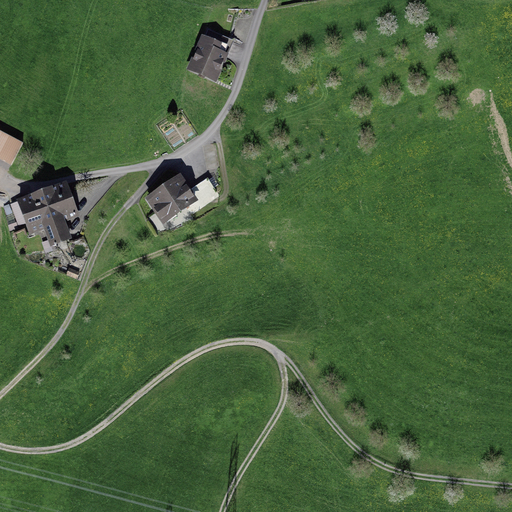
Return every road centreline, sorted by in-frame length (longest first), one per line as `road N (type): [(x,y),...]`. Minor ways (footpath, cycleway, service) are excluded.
road 1 (track): [(221,511),(282,396),(283,364),(275,352),(243,340),(213,346),(153,382),(107,426),(54,450),(0,445)]
road 2 (residential): [(0,180),(63,181),(188,150),(216,127),(235,90),(265,0)]
road 3 (track): [(0,397),(69,319),(95,251),(124,211),(180,153)]
road 4 (track): [(511,485),(402,471),(356,448),(275,352)]
